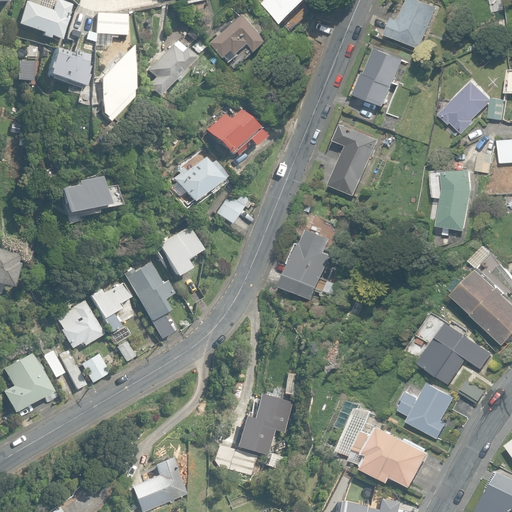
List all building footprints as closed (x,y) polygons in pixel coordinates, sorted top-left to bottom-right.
[(51,36),(62,40),(70,16),(69,16),(73,4),(60,0),(56,0),(53,10),(26,1),(18,24),(43,33),(42,36),(50,39),(51,36)] [(266,0),(264,3),(283,23),(307,0),(266,0)] [(406,42),(440,56),(457,14),(429,3),(423,18),(419,28),(413,25),(406,42)] [(183,14),(187,20),(192,17),(188,11),(183,14)] [(96,13),(94,34),(125,36),(126,16),(96,13)] [(227,57),(231,62),(239,55),(238,54),(250,44),(257,53),(270,42),(246,13),(244,15),(243,14),(234,21),(233,20),(218,34),(220,37),(212,43),(225,58),(227,57)] [(186,33),(194,40),(198,36),(191,29),(186,33)] [(191,47),(197,54),(206,47),(200,39),(191,47)] [(146,86),(157,96),(172,80),(176,83),(187,71),(185,69),(195,58),(184,48),(184,49),(176,42),(172,46),(171,44),(147,71),(154,77),(146,86)] [(105,119),(110,122),(132,97),(132,91),(133,90),(131,46),(100,79),(101,114),(106,118),(105,119)] [(52,73),(75,79),(82,57),(58,50),(52,73)] [(378,104),(408,116),(426,69),(399,58),(389,82),(387,81),(378,104)] [(14,77),(30,78),(30,77),(35,77),(35,66),(30,66),(30,65),(16,64),(15,64),(14,77)] [(464,126),(474,137),(486,125),(484,123),(504,104),(485,85),(452,118),(451,118),(461,128),(464,126)] [(511,107),(505,106),(501,126),(511,128),(511,107)] [(206,131),(230,155),(234,151),(238,155),(250,143),(253,147),(263,137),(238,110),(228,120),(223,115),(222,114),(205,130),(206,131)] [(14,130),(19,131),(22,127),(20,122),(15,122),(13,126),(14,130)] [(348,193),(373,204),(396,148),(359,132),(352,149),(364,154),(348,193)] [(490,174),(503,176),(506,157),(493,155),(490,174)] [(184,192),(191,202),(194,200),(196,202),(202,197),(201,196),(208,191),(211,194),(218,189),(215,185),(226,177),(214,160),(210,163),(206,157),(186,171),(184,167),(178,171),(180,173),(174,178),(175,179),(175,180),(176,182),(171,186),(178,196),(184,192)] [(443,225),(470,231),(478,190),(476,170),(449,172),(450,188),(443,225)] [(62,189),(66,214),(108,206),(102,177),(80,181),(81,186),(62,189)] [(229,222),(244,233),(256,215),(242,205),(229,222)] [(176,276),(189,268),(184,259),(201,250),(187,227),(157,244),(176,276)] [(304,291),(337,305),(355,261),(347,258),(352,244),(329,234),(323,248),(322,247),(304,291)] [(469,261),(479,269),(484,264),(494,254),(493,254),(485,245),(469,261)] [(11,288),(18,265),(15,264),(17,255),(0,250),(0,288),(1,286),(11,288)] [(455,295),(506,344),(511,337),(511,299),(506,294),(510,289),(511,291),(511,276),(494,254),(484,264),(488,268),(484,272),(480,269),(455,295)] [(149,320),(161,340),(173,333),(163,315),(170,311),(163,300),(174,293),(167,281),(162,284),(149,262),(134,271),(132,269),(131,269),(129,267),(125,270),(126,272),(122,274),(149,320)] [(89,294),(110,332),(120,327),(118,322),(120,321),(117,316),(115,317),(113,313),(122,308),(119,303),(130,297),(122,282),(102,293),(100,288),(89,294)] [(60,330),(71,348),(82,342),(84,345),(104,334),(84,300),(72,307),(73,309),(56,318),(62,329),(60,330)] [(419,362),(450,383),(468,357),(483,367),(493,353),(447,322),(419,362)] [(117,347),(126,361),(135,356),(127,341),(117,347)] [(59,354),(76,389),(86,385),(69,349),(59,354)] [(44,355),(54,377),(63,372),(52,351),(44,355)] [(81,363),(92,382),(109,372),(99,353),(81,363)] [(50,391),(31,354),(2,369),(16,396),(26,391),(31,401),(50,391)] [(284,393),(299,395),(302,375),(287,373),(284,393)] [(461,391),(478,403),(487,390),(470,379),(461,391)] [(411,415),(408,421),(439,438),(448,422),(443,419),(455,397),(429,382),(420,399),(406,391),(401,399),(404,401),(399,409),(411,415)] [(250,451),(267,455),(273,430),(284,433),(292,402),(281,399),(283,392),(280,389),(276,388),(272,390),(271,394),(266,392),(265,395),(259,393),(253,419),(244,416),(235,447),(250,451)] [(337,426),(345,430),(354,410),(357,411),(360,404),(348,400),(337,426)] [(340,451),(352,457),(372,412),(359,407),(340,451)] [(393,476),(412,486),(431,452),(382,425),(367,452),(371,454),(364,467),(390,481),(393,476)] [(355,450),(365,455),(374,435),(364,431),(355,450)] [(213,465),(253,476),(258,456),(218,446),(213,465)] [(269,466),(277,469),(280,457),(272,455),(269,466)] [(130,486),(141,511),(142,511),(169,500),(170,503),(173,501),(172,499),(186,494),(171,458),(171,457),(153,465),(157,475),(130,486)] [(477,511),(510,511),(511,510),(511,475),(501,470),(500,472),(498,471),(489,485),(492,487),(477,511)] [(395,511),(398,503),(380,499),(376,511),(363,511),(365,507),(343,502),(341,511),(335,509),(334,511),(395,511)]
